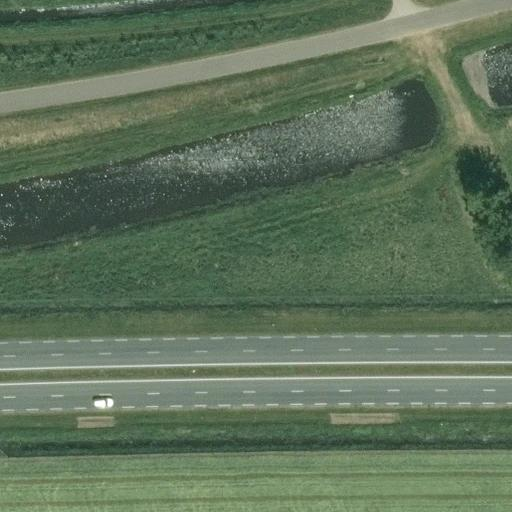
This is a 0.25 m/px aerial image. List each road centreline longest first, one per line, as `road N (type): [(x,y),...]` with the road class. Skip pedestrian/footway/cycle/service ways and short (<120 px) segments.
road 1 (unclassified): [(0,103),(284,55),(506,0)]
road 2 (primary): [(0,397),(511,390)]
road 3 (primary): [(511,349),(0,356)]
